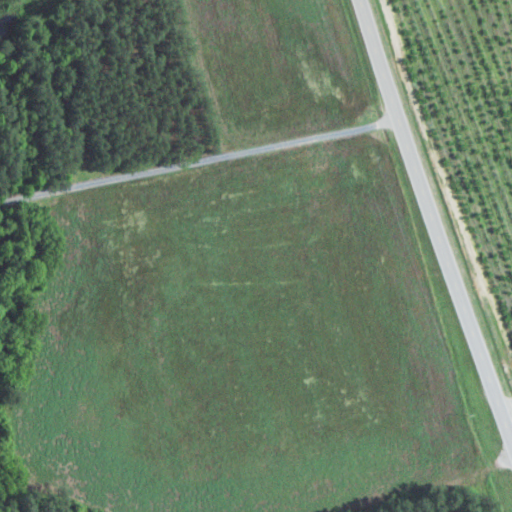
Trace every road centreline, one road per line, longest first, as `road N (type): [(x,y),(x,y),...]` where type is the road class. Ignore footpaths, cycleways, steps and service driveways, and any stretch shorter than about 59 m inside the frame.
road 1 (primary): [(511,438),(361,0)]
road 2 (residential): [(0,202),(399,121)]
